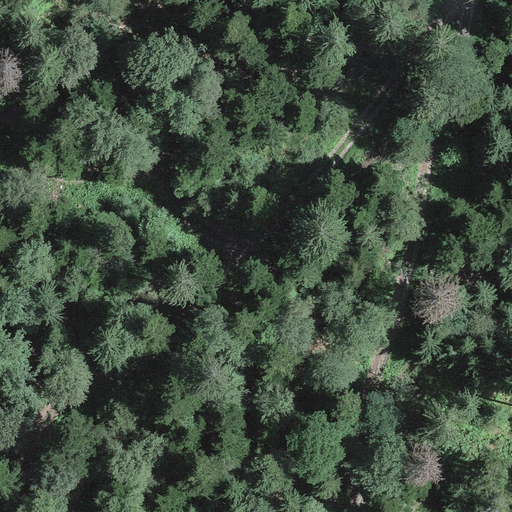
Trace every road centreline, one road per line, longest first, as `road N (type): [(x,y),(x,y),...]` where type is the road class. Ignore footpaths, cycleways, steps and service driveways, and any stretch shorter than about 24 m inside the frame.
road 1 (track): [(465,4),(425,38),(294,216),(228,260),(184,331),(161,351),(57,401),(39,419),(21,451),(6,511)]
road 2 (track): [(359,511),(360,427),(466,0)]
